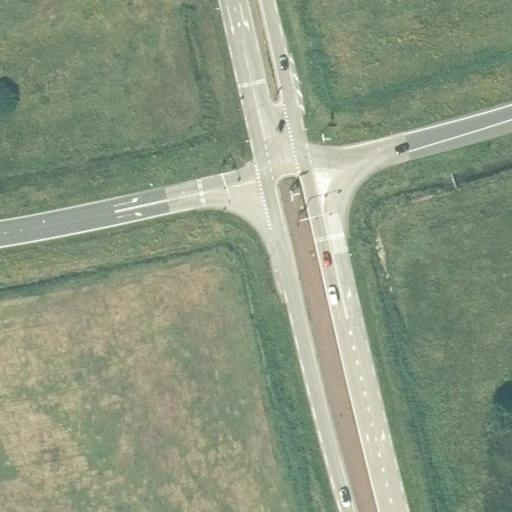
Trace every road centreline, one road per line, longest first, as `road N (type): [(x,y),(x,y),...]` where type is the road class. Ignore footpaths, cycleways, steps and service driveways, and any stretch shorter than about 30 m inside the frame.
road 1 (primary): [(391,511),(304,162)]
road 2 (primary): [(264,171),(349,511)]
road 3 (motorway): [(0,227),(264,171)]
road 4 (motorway): [(304,162),(511,111)]
road 5 (primary): [(224,0),(264,171)]
road 6 (primary): [(304,162),(267,0)]
